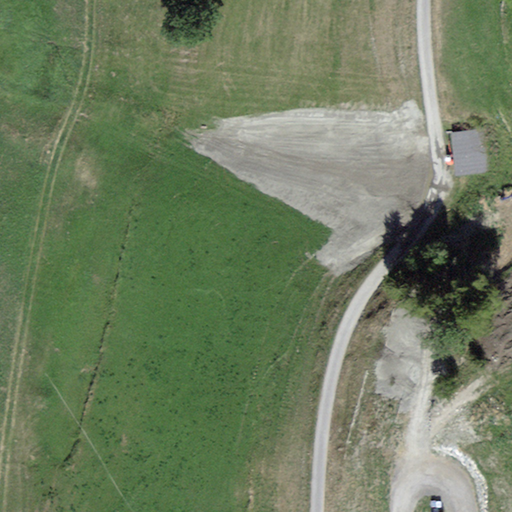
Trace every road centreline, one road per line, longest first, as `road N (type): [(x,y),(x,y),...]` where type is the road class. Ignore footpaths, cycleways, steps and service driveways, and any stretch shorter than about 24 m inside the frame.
road 1 (track): [(317,511),(330,378),(357,304),(437,191),(423,0)]
road 2 (track): [(3,511),(18,331),(81,82),(87,0)]
